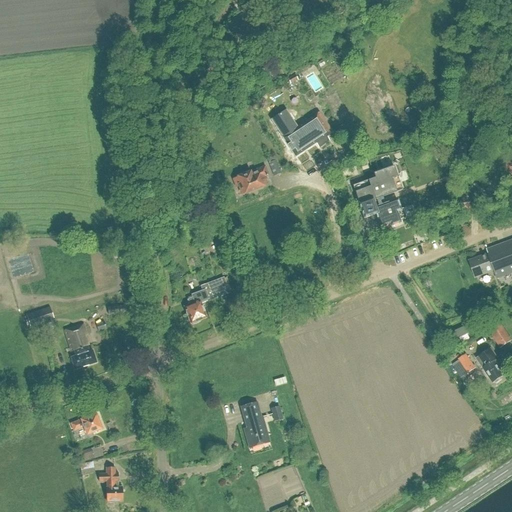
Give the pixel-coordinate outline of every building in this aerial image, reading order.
[(267,4),(273,15),(278,13),(273,1),(267,4)] [(293,45),(291,41),(281,20),(274,23),(278,32),(284,45),(285,48),(293,45)] [(270,55),(275,52),(268,37),(263,40),(270,55)] [(245,52),(243,55),(254,68),(256,66),(259,69),(266,62),(262,57),(259,59),(257,60),(248,50),(245,52)] [(277,65),(283,75),(292,70),(306,62),(300,52),(286,60),(277,64),(277,65)] [(279,77),(283,75),(277,65),(274,67),(279,77)] [(269,72),(274,80),(277,78),(272,70),(269,72)] [(290,83),(297,80),(295,75),(288,79),(290,83)] [(315,144),(319,149),(330,141),(327,137),(332,133),(318,113),(297,125),(294,121),(295,120),(296,119),(296,117),(295,115),(293,113),(291,112),(289,112),(288,113),(287,110),(271,120),(295,157),(315,144)] [(376,155),(364,159),(368,169),(380,165),(376,155)] [(269,163),(274,176),(280,173),(275,161),(269,163)] [(239,186),(242,194),(265,185),(262,178),(268,176),(264,167),(232,179),(236,188),(239,186)] [(382,196),(389,194),(387,188),(400,183),(396,174),(389,177),(386,170),(386,169),(374,174),(376,179),(368,182),(369,186),(367,187),(354,192),(364,220),(371,217),(372,221),(377,219),(380,228),(381,228),(390,224),(391,226),(401,222),(400,220),(405,218),(402,210),(401,210),(397,199),(377,207),(374,200),(382,197),(382,196)] [(494,271),(497,279),(511,273),(511,240),(487,250),(488,254),(469,261),(475,278),(494,271)] [(188,304),(185,306),(184,306),(190,324),(191,323),(192,324),(198,322),(198,321),(206,318),(200,304),(228,293),(223,278),(206,285),(208,290),(192,296),(187,298),(188,299),(187,300),(188,304)] [(107,307),(108,315),(125,313),(125,306),(107,307)] [(26,316),(30,329),(42,325),(41,324),(54,319),(50,307),(26,316)] [(95,324),(98,332),(107,329),(104,321),(95,324)] [(479,327),(483,333),(493,326),(489,321),(479,327)] [(489,331),(500,348),(511,340),(500,324),(489,331)] [(70,349),(72,348),(74,356),(69,357),(74,370),(96,363),(92,350),(89,351),(87,346),(88,346),(86,340),(85,337),(88,336),(85,326),(82,327),(65,332),(70,349)] [(505,374),(501,368),(506,364),(501,357),(498,359),(491,349),(482,354),(476,358),(483,368),(492,383),(494,382),(496,383),(499,381),(500,378),(505,374)] [(459,360),(468,374),(476,369),(467,355),(459,360)] [(284,378),(273,381),(275,386),(286,383),(284,378)] [(261,417),(257,403),(241,407),(246,428),(243,429),(249,449),(270,443),(263,417),(261,417)] [(271,409),(275,421),(283,419),(279,407),(271,409)] [(87,435),(94,432),(95,433),(99,431),(99,430),(101,429),(96,414),(81,420),(81,421),(71,424),(74,431),(80,429),(84,428),(87,435)] [(103,457),(101,445),(95,446),(95,449),(84,451),(83,448),(76,449),(78,462),(103,457)] [(107,502),(122,501),(122,488),(118,488),(118,482),(119,482),(118,474),(114,474),(115,468),(106,468),(107,475),(98,475),(99,482),(107,482),(107,489),(106,489),(107,502)]
